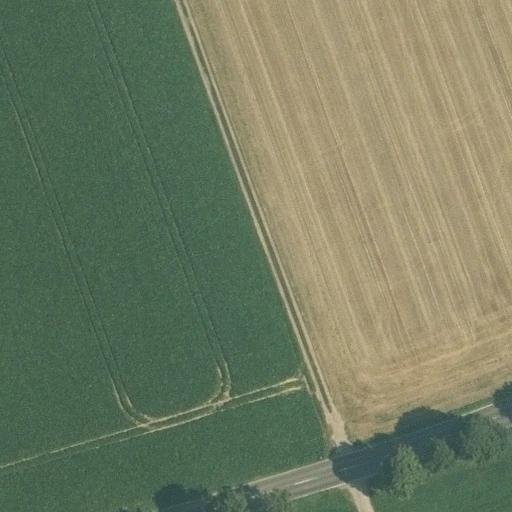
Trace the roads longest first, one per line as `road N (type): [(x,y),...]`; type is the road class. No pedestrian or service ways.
road 1 (track): [(179,0),(367,511)]
road 2 (secondary): [(511,413),(208,511)]
